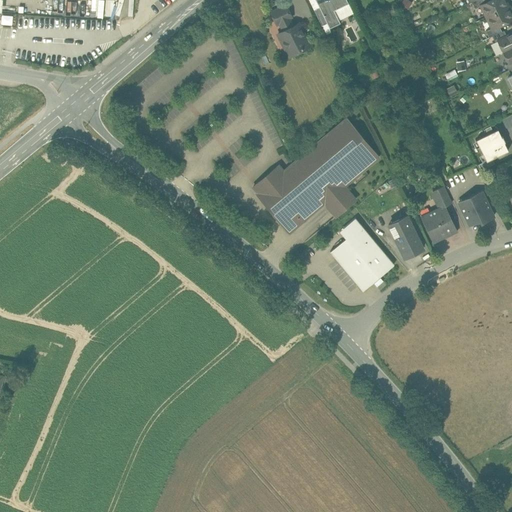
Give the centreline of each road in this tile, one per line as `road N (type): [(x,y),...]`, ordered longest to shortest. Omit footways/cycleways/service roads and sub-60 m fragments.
road 1 (secondary): [(343,340),(72,106)]
road 2 (secondary): [(487,511),(407,406),(343,340)]
road 3 (unclassified): [(343,340),(428,275),(511,242)]
road 4 (secondary): [(72,106),(200,0)]
